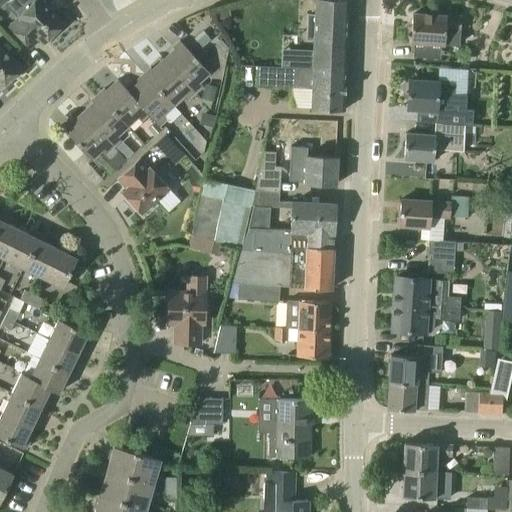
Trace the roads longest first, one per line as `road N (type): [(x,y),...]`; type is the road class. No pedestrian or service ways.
road 1 (tertiary): [(352,425),(363,0)]
road 2 (residential): [(131,348),(115,239),(98,212),(10,127)]
road 3 (residential): [(44,511),(75,432),(118,409),(131,348)]
road 4 (residential): [(352,425),(511,432)]
road 5 (residential): [(10,127),(109,37)]
